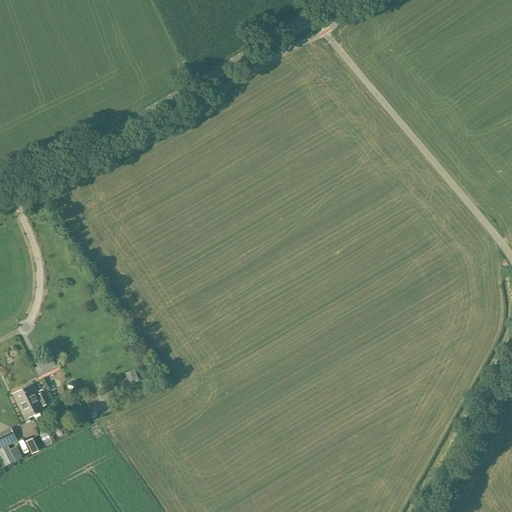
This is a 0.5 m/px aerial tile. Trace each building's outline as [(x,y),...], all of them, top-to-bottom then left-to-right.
[(52,359),(45,363),(49,372),(57,368),(52,359)] [(124,374),(128,384),(139,380),(134,369),(124,374)] [(102,390),(99,391),(103,402),(121,396),(117,385),(114,386),(113,384),(102,388),(102,390)] [(32,385),(13,395),(27,423),(33,419),(32,416),(45,410),(43,406),(51,402),(45,392),(38,395),(32,385)] [(8,429),(0,433),(0,449),(14,442),(17,441),(11,428),(8,429)] [(39,436),(26,443),(32,454),(45,447),(39,436)] [(1,452),(5,463),(23,456),(19,445),(1,452)]
